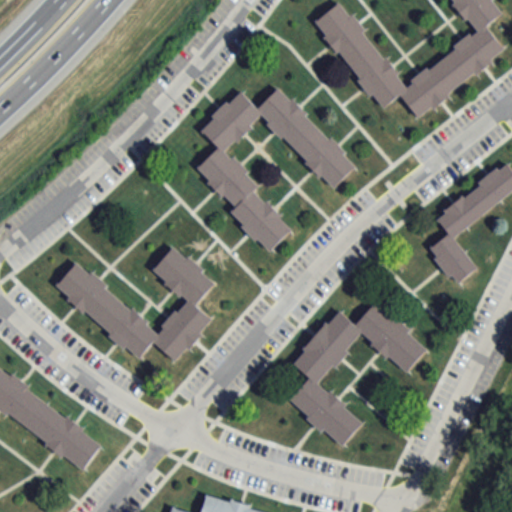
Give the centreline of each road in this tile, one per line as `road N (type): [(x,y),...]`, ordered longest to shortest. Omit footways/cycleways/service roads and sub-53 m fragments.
road 1 (residential): [(95,511),(342,237),(511,94)]
road 2 (residential): [(0,312),(74,376),(201,451),(289,482),(403,503)]
road 3 (residential): [(398,511),(511,280),(497,107)]
road 4 (residential): [(0,249),(140,121),(243,0)]
road 5 (motorway): [(0,101),(99,0)]
